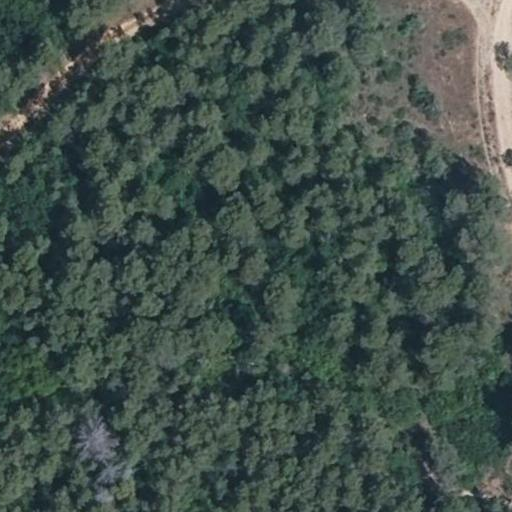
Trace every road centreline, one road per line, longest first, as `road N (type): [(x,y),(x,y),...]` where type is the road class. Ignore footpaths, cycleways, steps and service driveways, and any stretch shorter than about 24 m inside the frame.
road 1 (track): [(197,0),(154,22),(0,139)]
road 2 (track): [(511,147),(505,107),(511,0)]
